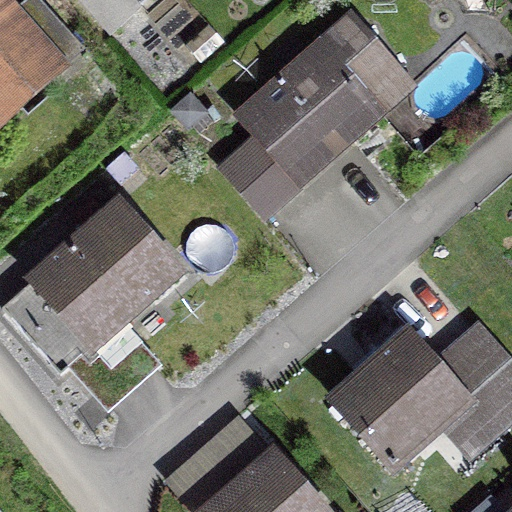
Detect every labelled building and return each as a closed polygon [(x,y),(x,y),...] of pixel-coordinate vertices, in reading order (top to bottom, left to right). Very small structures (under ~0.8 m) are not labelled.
[(66,0),(89,29),(125,0),(66,0)] [(0,113),(52,68),(0,8),(0,113)] [(294,179),(401,86),(345,22),(238,115),(294,179)] [(84,354),(173,277),(114,210),(26,287),(84,354)] [(332,407),(388,470),(459,408),(403,345),(332,407)] [(201,511),(305,511),(261,461),(201,511)]
